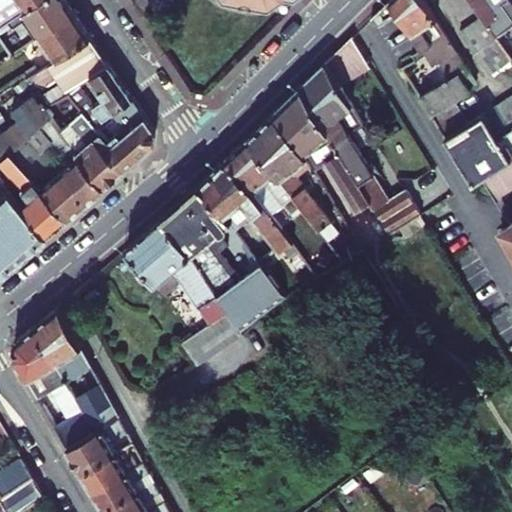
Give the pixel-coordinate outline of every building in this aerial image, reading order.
[(42,34),(75,12),(67,0),(39,0),(0,26),(0,35),(12,53),(22,47),(10,29),(22,21),(29,16),(42,34)] [(0,0),(0,26),(39,0),(0,0)] [(425,0),(391,0),(423,49),(413,54),(417,59),(427,54),(434,65),(440,61),(451,78),(459,73),(468,87),(477,81),(469,66),(467,64),(425,0)] [(511,5),(508,0),(471,0),(483,16),(497,36),(511,25),(511,5)] [(42,34),(58,58),(91,36),(75,12),(42,34)] [(22,21),(34,39),(35,38),(42,34),(29,16),(22,21)] [(471,24),(486,45),(498,37),(497,36),(483,16),(471,24)] [(475,53),(486,45),(471,24),(461,32),(475,53)] [(35,38),(51,63),(58,58),(42,34),(35,38)] [(90,77),(110,63),(91,36),(58,58),(51,63),(49,64),(69,92),(90,77)] [(371,66),(353,36),(326,61),(327,62),(341,85),(371,66)] [(511,57),(498,37),(486,45),(501,67),(511,58),(511,57)] [(475,53),(490,74),(501,67),(486,45),(475,53)] [(327,62),(326,61),(302,86),(360,182),(375,173),(350,132),(364,123),(344,90),(341,85),(327,62)] [(134,97),(110,63),(90,77),(69,92),(84,109),(96,124),(114,111),(134,97)] [(24,73),(28,78),(40,70),(36,64),(24,73)] [(456,101),(471,92),(468,87),(459,73),(451,78),(422,96),(440,126),(463,113),(456,101)] [(302,86),(274,113),(308,156),(313,163),(315,168),(327,160),(357,210),(372,201),(360,182),(302,86)] [(19,119),(0,132),(0,147),(6,156),(11,151),(52,115),(53,114),(47,105),(48,105),(44,99),(41,101),(35,93),(12,110),(19,119)] [(156,130),(134,97),(114,111),(125,125),(109,139),(112,142),(106,147),(126,169),(155,144),(156,130)] [(511,106),(507,99),(496,106),(510,128),(511,126),(511,106)] [(498,136),(510,128),(496,106),(484,113),(485,115),(498,136)] [(78,152),(106,186),(126,169),(106,147),(112,142),(109,139),(102,131),(98,135),(92,127),(96,124),(84,109),(61,129),(78,152)] [(293,168),(308,156),(274,113),(249,137),(281,177),(302,205),(321,229),(332,221),(298,175),(293,168)] [(440,126),(447,137),(470,124),(463,113),(440,126)] [(11,151),(71,217),(106,186),(78,152),(61,129),(52,115),(11,151)] [(447,137),(474,181),(482,177),(511,158),(498,136),(485,115),(470,124),(447,137)] [(92,127),(98,135),(102,131),(96,124),(92,127)] [(498,136),(511,158),(511,157),(511,126),(510,128),(498,136)] [(249,137),(227,158),(265,206),(272,214),(285,204),(292,213),(302,205),(281,177),(249,137)] [(14,173),(5,182),(50,234),(71,217),(11,151),(6,156),(2,160),(14,173)] [(293,168),(298,175),(313,163),(308,156),(293,168)] [(511,157),(511,158),(482,177),(497,200),(511,190),(511,157)] [(231,222),(237,229),(251,217),(279,254),(294,243),(272,214),(265,206),(227,158),(201,184),(231,222)] [(390,198),(375,173),(360,182),(372,201),(391,232),(400,226),(420,214),(422,213),(407,187),(390,198)] [(0,277),(50,234),(5,182),(0,176),(0,277)] [(201,184),(164,217),(192,253),(229,311),(242,331),(286,295),(262,262),(241,277),(220,250),(228,244),(218,232),(231,222),(201,184)] [(400,226),(407,236),(426,225),(420,214),(400,226)] [(164,217),(127,248),(143,266),(153,278),(166,293),(182,279),(211,323),(218,319),(229,311),(192,253),(164,217)] [(153,278),(143,266),(141,272),(147,279),(153,278)] [(77,374),(93,365),(60,305),(35,325),(76,396),(88,418),(96,431),(121,417),(102,382),(86,391),(77,374)] [(218,319),(232,341),(244,334),(242,331),(229,311),(218,319)] [(206,326),(221,349),(232,341),(218,319),(211,323),(206,326)] [(14,354),(39,397),(53,388),(62,405),(76,396),(35,325),(16,341),(14,354)] [(194,334),(209,357),(221,349),(206,326),(199,331),(194,334)] [(183,341),(197,364),(209,357),(194,334),(183,341)] [(69,447),(83,471),(135,442),(121,417),(96,431),(69,447)] [(69,447),(96,431),(88,418),(61,433),(69,447)] [(83,471),(95,490),(145,461),(135,442),(83,471)] [(0,491),(4,496),(34,477),(22,457),(0,471),(0,491)] [(95,490),(106,509),(156,481),(145,461),(95,490)] [(9,511),(20,511),(45,495),(34,477),(4,496),(0,498),(9,511)] [(106,509),(107,511),(145,511),(166,500),(156,481),(106,509)] [(145,511),(173,511),(166,500),(145,511)]
